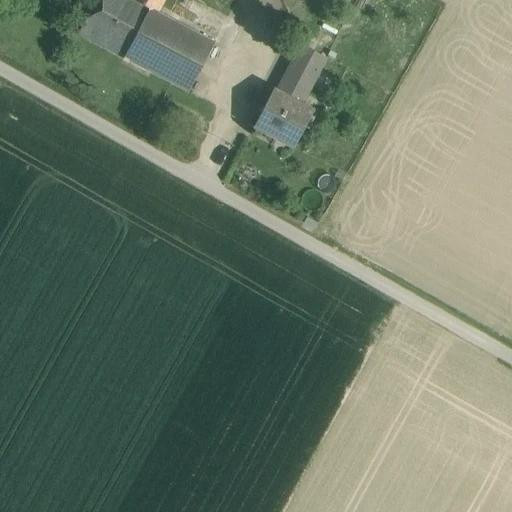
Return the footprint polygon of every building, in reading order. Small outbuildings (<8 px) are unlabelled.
[(134,0),(97,0),(78,35),(123,58),(150,9),(134,0)] [(134,0),(150,9),(158,13),(165,0),(134,0)] [(158,13),(150,9),(123,58),(189,93),(215,44),(158,13)] [(302,46),(281,85),(306,98),(326,59),(302,46)] [(306,98),(281,85),(276,94),(301,107),(306,98)] [(276,94),(273,92),(254,128),(294,148),(312,113),(301,107),(276,94)]
